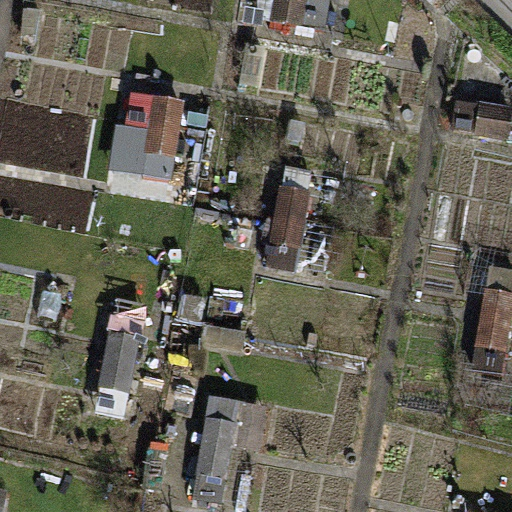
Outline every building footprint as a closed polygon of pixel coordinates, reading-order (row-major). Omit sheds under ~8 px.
[(328,33),(333,0),(275,0),(272,24),(328,33)] [(144,62),(164,63),(165,36),(145,35),(144,62)] [(143,180),(173,185),(186,105),(156,100),(155,103),(133,99),(127,132),(150,135),(143,180)] [(511,138),(511,109),(481,105),(481,108),(457,105),(453,133),(476,136),(476,140),(511,145),(511,138)] [(285,191),(282,190),(269,248),(273,248),(268,270),(295,276),(312,201),(321,203),(326,181),(289,173),(285,191)] [(472,374),(505,379),(511,333),(511,273),(493,271),(489,293),(485,293),(472,374)] [(246,351),(249,336),(206,329),(203,344),(246,351)] [(102,392),(133,397),(143,342),(112,336),(102,392)] [(194,503),(224,508),(233,452),(261,457),(268,410),(211,401),(194,503)] [(0,511),(6,511),(10,496),(0,493),(0,511)]
